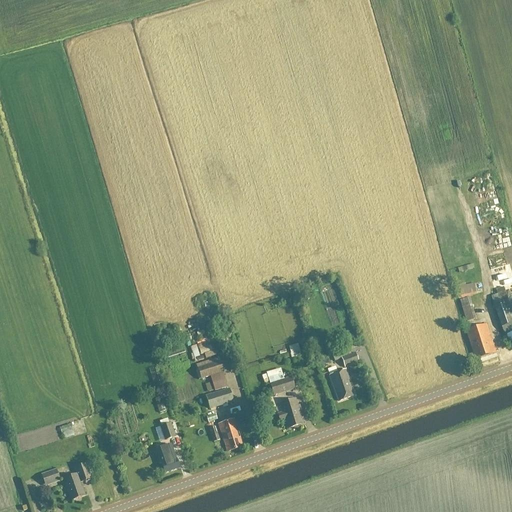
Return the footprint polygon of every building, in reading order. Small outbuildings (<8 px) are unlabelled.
[(481,283),(455,288),(458,300),(476,296),(476,295),(483,293),(481,283)] [(505,293),(497,296),(491,298),(504,336),(511,332),(511,303),(508,292),(505,293)] [(459,301),(462,309),(466,323),(475,320),(471,306),(469,298),(459,301)] [(486,325),(465,332),(475,362),(496,355),(486,325)] [(199,347),(210,345),(208,336),(197,339),(199,347)] [(191,345),(195,357),(200,355),(196,343),(191,345)] [(292,359),(300,357),(297,348),(289,350),(292,359)] [(334,363),(341,360),(344,369),(358,363),(354,354),(350,355),(348,350),(332,356),(334,363)] [(218,358),(203,363),(195,366),(200,381),(223,373),(218,358)] [(318,358),(316,365),(321,366),(324,367),(326,361),(318,358)] [(267,371),(269,381),(283,378),(281,368),(267,371)] [(345,371),(328,377),(338,403),(354,397),(345,371)] [(283,380),(269,384),(273,397),(294,390),(290,378),(283,380)] [(209,410),(233,403),(229,389),(205,397),(209,410)] [(303,425),(295,400),(279,405),(281,414),(277,415),(279,422),(284,421),(286,430),(303,425)] [(217,426),(226,453),(242,448),(233,421),(217,426)] [(164,441),(174,438),(169,423),(159,426),(164,441)] [(213,443),(219,441),(214,428),(208,429),(213,443)] [(171,446),(156,451),(159,459),(157,461),(159,465),(161,466),(164,475),(179,470),(176,460),(171,446)] [(76,475),(62,480),(70,502),(84,497),(81,488),(80,488),(79,484),(91,479),(86,464),(73,469),(76,475)] [(56,470),(40,476),(45,487),(60,482),(56,470)]
